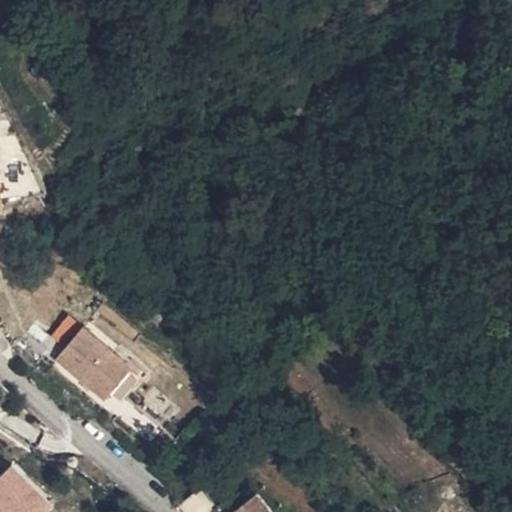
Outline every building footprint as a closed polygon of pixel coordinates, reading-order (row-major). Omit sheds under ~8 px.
[(54,356),(104,397),(130,364),(81,323),(54,356)] [(141,373),(130,364),(104,397),(115,406),(141,373)] [(0,471),(0,511),(41,511),(51,504),(13,461),(0,471)] [(179,511),(204,511),(216,504),(200,483),(174,506),(179,511)] [(226,511),(273,511),(255,489),(226,511)]
